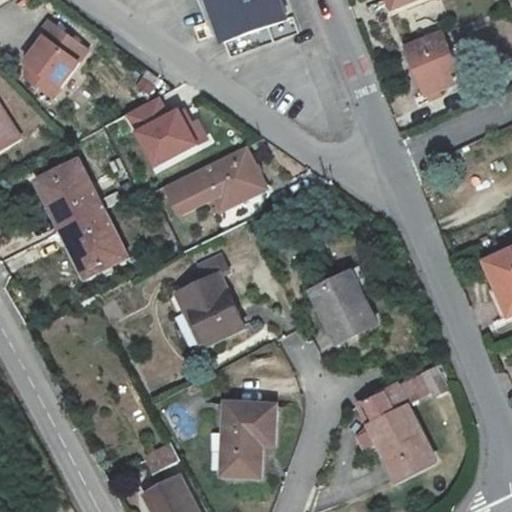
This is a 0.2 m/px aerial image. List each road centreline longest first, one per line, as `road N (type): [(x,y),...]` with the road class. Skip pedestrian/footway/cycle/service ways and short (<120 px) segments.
road 1 (unclassified): [(94,0),(316,155),(368,174),(396,162)]
road 2 (residential): [(396,162),(511,455)]
road 3 (tertiary): [(0,325),(99,511)]
road 4 (residential): [(295,337),(328,401),(292,511)]
road 5 (residential): [(332,0),(396,162)]
road 6 (residential): [(396,162),(511,110)]
